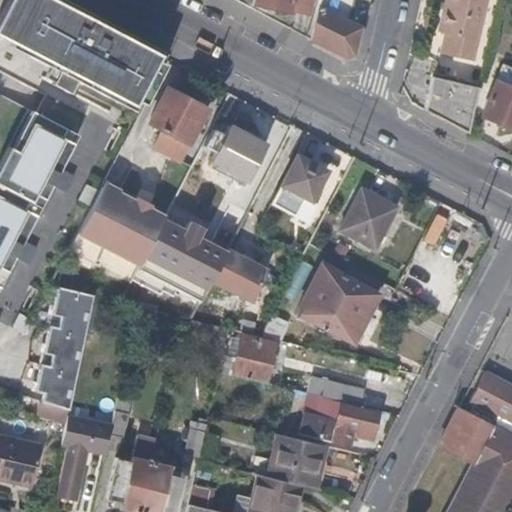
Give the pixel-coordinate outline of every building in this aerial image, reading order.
[(141,104),(162,64),(131,47),(133,41),(52,0),(3,0),(0,6),(0,37),(8,42),(11,36),(29,45),(23,55),(32,59),(107,97),(111,87),(141,104)] [(252,0),(235,0),(250,9),(251,4),(252,0)] [(290,0),(252,0),(251,4),(288,13),(290,2),(290,0)] [(309,39),(340,56),(350,54),(356,28),(345,22),(350,0),(324,0),(322,10),(316,7),(309,39)] [(316,7),(322,10),(324,0),(311,0),(311,4),(310,6),(316,7)] [(483,0),(441,0),(435,29),(442,30),(438,52),(469,59),(483,0)] [(310,6),(311,4),(290,2),(288,13),(308,16),(310,6)] [(431,76),(422,110),(467,133),(481,73),(431,60),(428,75),(431,76)] [(511,69),(503,65),(481,116),(511,131),(511,69)] [(177,166),(206,109),(165,88),(148,124),(159,129),(148,150),(177,166)] [(0,274),(5,276),(14,258),(28,265),(36,251),(21,243),(52,186),(66,193),(73,178),(59,171),(74,144),(61,137),(66,128),(36,113),(17,151),(8,146),(2,160),(10,164),(0,182),(0,274)] [(243,181),(263,143),(227,123),(206,162),(243,181)] [(311,204),(326,171),(298,156),(272,207),(298,220),(308,202),(311,204)] [(89,205),(97,189),(85,183),(78,199),(89,205)] [(161,223),(162,222),(145,211),(143,214),(131,207),(133,204),(115,194),(113,197),(99,187),(97,189),(89,205),(66,252),(129,285),(136,271),(161,223)] [(376,248),(398,207),(362,189),(340,229),(376,248)] [(182,234),(161,223),(136,271),(199,303),(210,281),(224,255),(195,240),(200,229),(188,223),(182,234)] [(267,270),(227,249),(224,255),(210,281),(250,301),(267,270)] [(350,345),(376,294),(328,270),(329,266),(322,263),(294,315),(350,345)] [(68,407),(92,296),(55,288),(48,318),(57,320),(55,329),(46,327),(40,356),(50,358),(47,369),(38,367),(33,390),(44,392),(42,401),(68,407)] [(132,322),(177,333),(180,319),(135,308),(132,322)] [(25,336),(33,321),(19,314),(12,329),(25,336)] [(223,343),(227,330),(189,321),(180,319),(177,333),(223,343)] [(221,354),(223,343),(177,333),(175,342),(221,354)] [(220,374),(263,385),(272,346),(239,337),(238,341),(229,339),(224,360),(228,361),(227,364),(233,366),(232,370),(221,368),(220,374)] [(511,385),(481,369),(465,399),(470,403),(464,414),(456,410),(437,445),(471,462),(444,511),(501,511),(511,491),(511,385)] [(304,394),(360,407),(364,390),(307,377),(304,394)] [(132,399),(116,395),(109,426),(107,437),(123,440),(132,399)] [(370,442),(376,416),(338,407),(334,424),(302,416),(297,436),(348,448),(350,437),(370,442)] [(107,437),(109,426),(66,416),(59,446),(67,448),(55,498),(73,502),(84,451),(103,455),(107,437)] [(196,458),(204,424),(186,419),(185,429),(187,429),(185,443),(182,455),(196,458)] [(187,429),(185,429),(180,428),(177,441),(185,443),(187,429)] [(136,511),(147,463),(153,437),(134,432),(130,455),(123,454),(122,460),(113,458),(104,499),(112,501),(110,509),(122,511),(136,511)] [(313,489),(325,446),(274,433),(264,478),(299,485),(313,489)] [(0,477),(30,485),(40,444),(0,434),(0,477)] [(147,463),(136,511),(173,511),(182,475),(174,473),(175,467),(169,465),(168,468),(147,463)] [(292,511),(299,485),(264,478),(252,475),(247,499),(231,496),(227,511),(292,511)]
